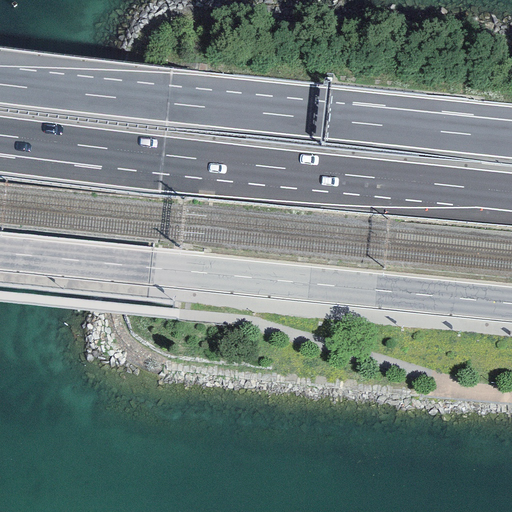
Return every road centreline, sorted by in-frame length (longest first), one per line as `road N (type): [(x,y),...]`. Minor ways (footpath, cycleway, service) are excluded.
road 1 (motorway): [(511,141),(0,82)]
road 2 (primary): [(511,304),(0,253)]
road 3 (motorway): [(148,153),(511,192)]
road 4 (motorway): [(0,135),(148,153)]
road 5 (motorway): [(0,142),(148,153)]
